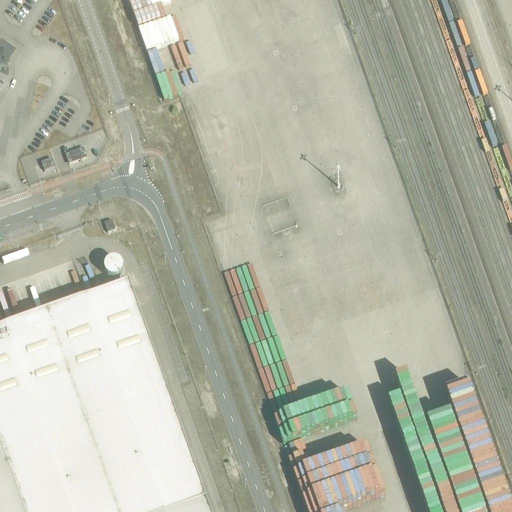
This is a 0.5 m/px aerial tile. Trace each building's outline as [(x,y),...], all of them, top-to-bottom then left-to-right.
[(154,67),(166,62),(158,40),(145,45),(154,67)] [(283,193),(288,191),(289,137),(288,133),(270,139),(270,141),(278,165),(274,166),(283,193)] [(87,159),(84,150),(65,156),(69,166),(87,159)] [(52,160),(41,164),(45,173),(55,169),(52,160)] [(115,232),(112,222),(104,224),(108,234),(115,232)] [(122,269),(122,266),(120,263),(119,262),(117,261),(114,261),(111,261),(109,262),(108,263),(106,266),(105,269),(106,272),(108,275),(110,277),(113,278),(117,277),(119,276),(120,275),(122,272),(122,269)] [(209,511),(206,503),(133,296),(129,285),(0,331),(0,511),(209,511)] [(285,373),(286,318),(283,309),(271,313),(273,318),(267,320),(271,333),(271,334),(285,373)]
